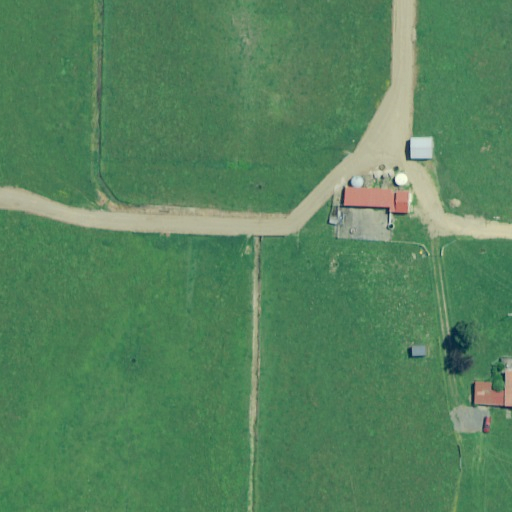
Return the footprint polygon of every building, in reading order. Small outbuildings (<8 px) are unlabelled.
[(433,159),(433,139),(411,139),(411,159),(433,159)] [(396,173),(395,186),(408,187),(409,174),(396,173)] [(363,192),(364,179),(350,178),(350,191),(345,191),(343,208),(390,211),(390,215),(409,217),(411,195),(363,192)] [(426,357),(426,347),(410,347),(411,357),(426,357)] [(511,406),(511,367),(504,367),(503,391),(490,391),(490,385),(474,384),(473,405),(511,406)]
